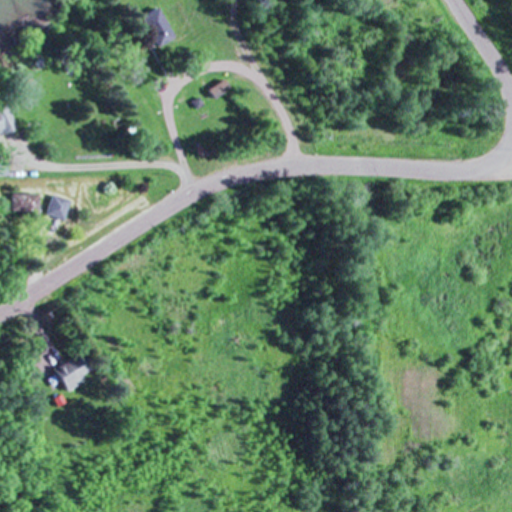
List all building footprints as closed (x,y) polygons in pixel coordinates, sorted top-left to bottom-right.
[(139,15),(155,6),(171,35),(155,44),(139,15)] [(212,97),(206,88),(221,78),(227,87),(212,97)] [(0,105),(3,104),(13,125),(0,131),(0,105)] [(18,215),(18,208),(9,208),(9,193),(35,192),(35,215),(18,215)] [(62,218),(45,212),(51,194),(68,200),(62,218)] [(88,372),(67,388),(53,370),(73,354),(88,372)] [(25,386),(29,400),(40,397),(36,383),(25,386)]
